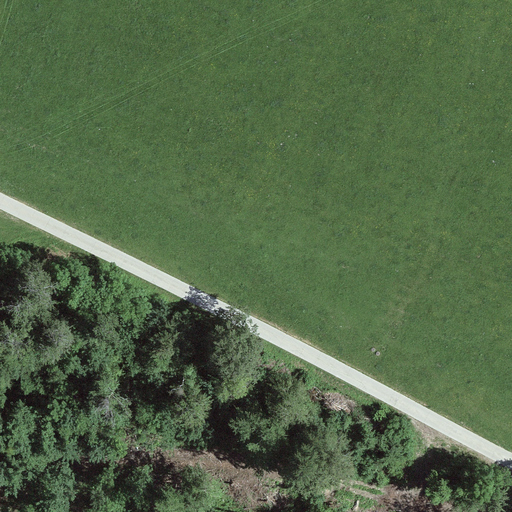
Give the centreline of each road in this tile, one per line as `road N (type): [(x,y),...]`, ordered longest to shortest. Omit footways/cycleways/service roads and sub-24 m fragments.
road 1 (unclassified): [(0,201),(511,460)]
road 2 (track): [(0,490),(69,458),(115,454),(275,466),(479,507),(511,498)]
